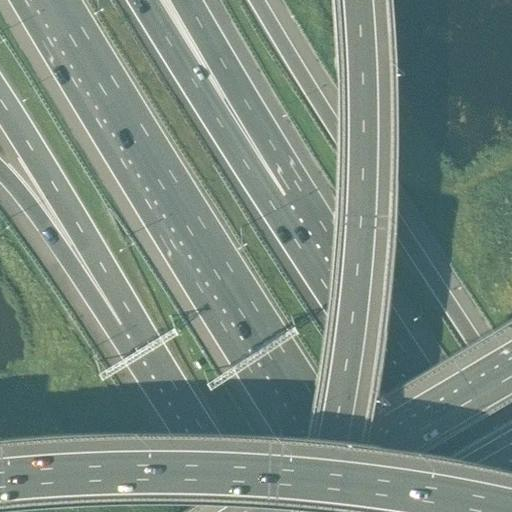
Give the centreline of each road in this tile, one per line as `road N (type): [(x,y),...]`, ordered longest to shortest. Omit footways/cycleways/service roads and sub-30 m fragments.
road 1 (motorway): [(55,0),(380,511)]
road 2 (motorway): [(313,511),(354,229),(354,0)]
road 3 (motorway): [(511,501),(274,465),(0,470)]
road 4 (motorway): [(511,403),(250,0)]
road 5 (motorway): [(492,511),(284,201)]
road 6 (motorway): [(511,370),(282,511)]
road 7 (motorway): [(0,101),(130,319)]
road 8 (motorway): [(284,201),(152,0)]
road 9 (motorway): [(130,319),(257,511)]
road 10 (motorway): [(284,201),(178,0)]
road 11 (motorway): [(0,176),(130,319)]
road 12 (motorway): [(404,511),(511,446)]
